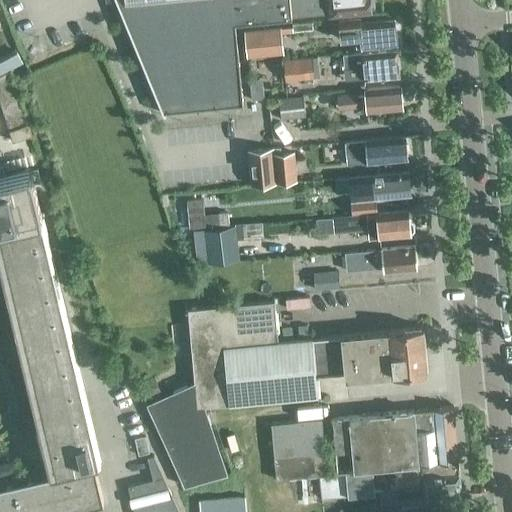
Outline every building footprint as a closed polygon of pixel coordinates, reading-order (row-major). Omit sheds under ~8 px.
[(116,0),(117,1),(127,25),(130,31),(163,111),(222,105),(242,103),(240,90),(235,37),(234,23),(290,18),(290,16),(330,12),(328,0),(116,0)] [(328,0),(330,12),(330,14),(370,10),(370,8),(373,5),(372,0),(328,0)] [(362,47),(396,44),(394,18),(360,21),(360,17),(338,19),(340,39),(358,37),(359,43),(362,45),(362,47)] [(282,53),(280,27),(243,30),(246,57),(282,53)] [(349,68),(361,67),(361,76),(365,77),(365,78),(399,75),(396,49),(342,54),(343,66),(348,66),(349,68)] [(317,56),(311,57),(313,77),(319,76),(317,56)] [(285,80),(313,77),(311,57),(283,60),(285,80)] [(0,102),(12,141),(32,134),(11,69),(0,74),(0,102)] [(367,111),(402,108),(400,85),(365,89),(365,95),(356,96),(356,93),(338,94),(339,107),(366,105),(367,111)] [(302,96),(279,99),(278,99),(281,119),(305,116),(302,96)] [(404,135),(344,141),(346,163),(407,157),(404,135)] [(272,153),(271,147),(247,150),(250,185),(297,180),(294,151),(272,153)] [(60,511),(103,502),(94,465),(99,464),(41,218),(42,218),(30,168),(4,174),(2,165),(0,165),(0,268),(49,475),(0,486),(0,511),(60,511)] [(408,171),(350,176),(352,199),(374,197),(379,197),(381,198),(385,198),(387,196),(410,194),(408,171)] [(352,214),(375,211),(374,200),(351,202),(352,214)] [(408,209),(352,214),(331,216),(333,232),(368,229),(371,225),(371,224),(378,223),(379,237),(410,234),(410,232),(413,228),(413,222),(409,219),(408,209)] [(239,258),(235,225),(203,229),(207,262),(239,258)] [(346,270),(382,266),(383,270),(417,267),(415,245),(344,251),(346,270)] [(315,288),(339,286),(337,270),(313,273),(315,288)] [(228,403),(317,395),(315,374),(344,372),(345,378),(393,373),(393,374),(427,371),(423,327),(389,330),(341,334),(341,335),(312,338),(312,337),(277,340),(274,300),(188,308),(194,381),(203,406),(228,403)] [(161,393),(154,376),(136,383),(144,401),(161,393)] [(226,472),(194,381),(146,402),(184,485),(226,472)] [(448,406),(332,417),(337,471),(345,470),(346,473),(348,495),(348,496),(374,494),(374,490),(423,486),(424,495),(418,496),(418,497),(401,499),(402,511),(430,511),(462,509),(453,406),(448,406)] [(321,418),(271,423),(276,479),(282,479),(305,476),(319,475),(326,475),(321,418)] [(138,455),(149,452),(145,436),(134,438),(138,455)] [(153,479),(127,485),(127,486),(130,498),(168,488),(163,476),(153,479)] [(381,504),(397,502),(396,492),(380,494),(381,504)] [(170,495),(132,505),(134,511),(179,511),(171,495),(170,495)] [(245,511),(244,496),(199,500),(199,511),(245,511)]
